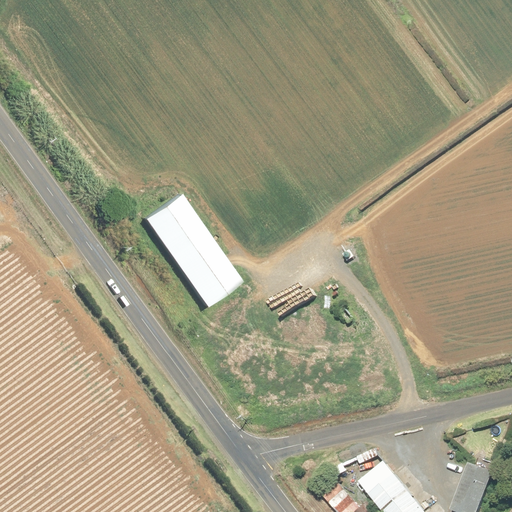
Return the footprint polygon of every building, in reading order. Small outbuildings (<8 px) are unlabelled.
[(240,283),(178,195),(143,220),(204,308),(240,283)] [(381,457),(377,450),(358,459),(362,466),(381,457)] [(351,474),(345,463),(334,470),(340,480),(351,474)] [(425,511),(385,463),(361,483),(383,511),(425,511)] [(482,511),(495,475),(471,466),(454,511),(482,511)] [(352,497),(340,486),(328,498),(340,509),(352,497)] [(343,511),(377,511),(369,501),(365,504),(358,497),(342,510),(343,511)]
